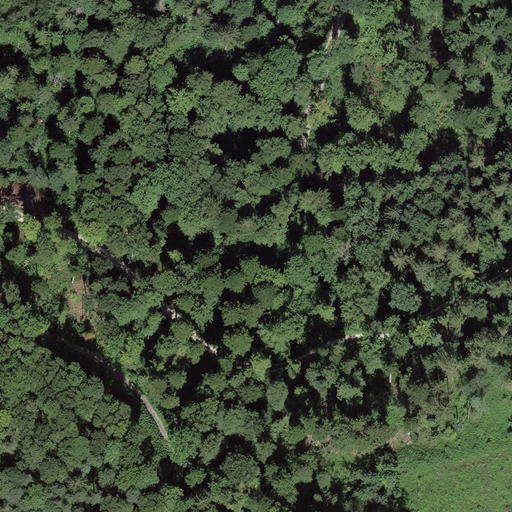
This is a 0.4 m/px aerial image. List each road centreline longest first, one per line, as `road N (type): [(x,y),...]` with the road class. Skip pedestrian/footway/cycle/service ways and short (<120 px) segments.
road 1 (track): [(511,270),(396,331),(340,341),(294,365),(251,366),(209,347),(90,244),(0,209)]
road 2 (track): [(511,156),(363,190),(322,181),(306,156),(307,125),(355,0)]
road 3 (track): [(171,511),(176,479),(144,399),(83,350),(0,316)]
